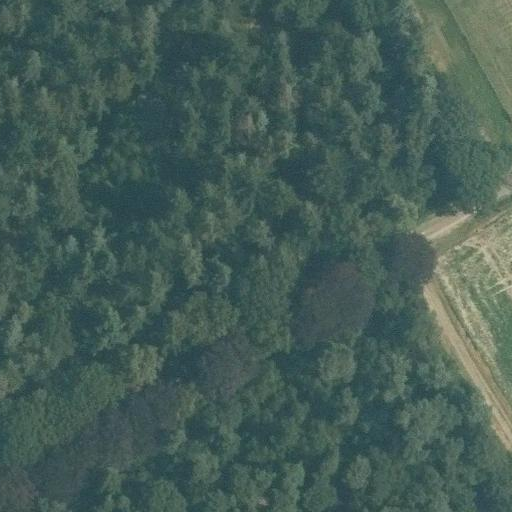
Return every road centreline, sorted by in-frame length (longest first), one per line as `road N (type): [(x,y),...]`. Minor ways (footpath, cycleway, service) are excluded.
road 1 (unclassified): [(0,490),(511,178)]
road 2 (track): [(0,285),(125,412)]
